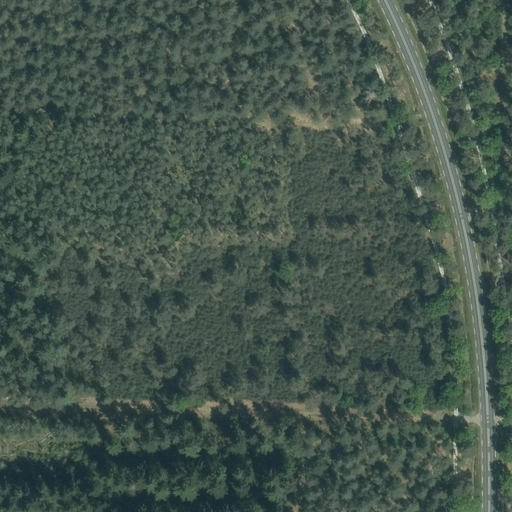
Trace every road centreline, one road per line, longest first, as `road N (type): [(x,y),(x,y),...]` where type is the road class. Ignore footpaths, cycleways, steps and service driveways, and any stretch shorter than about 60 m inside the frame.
road 1 (primary): [(487,511),(479,311),(459,206),(385,0)]
road 2 (track): [(511,420),(0,408)]
road 3 (track): [(497,49),(500,154),(491,187),(459,206)]
